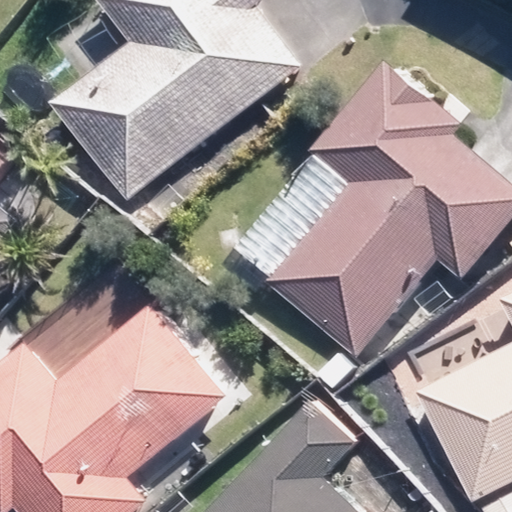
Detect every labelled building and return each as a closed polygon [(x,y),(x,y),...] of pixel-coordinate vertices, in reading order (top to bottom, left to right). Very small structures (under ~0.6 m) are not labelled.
[(58,103),(134,202),(311,67),(265,7),(273,0),(103,0),(136,43),(58,103)] [(470,125),(396,60),(318,149),(357,183),(272,281),(361,357),(446,260),(468,279),(511,229),(511,177),(462,133),(470,125)] [(0,183),(0,243),(30,208),(0,183)] [(511,345),(422,389),(477,501),(511,484),(511,293),(506,297),(511,310),(511,345)] [(35,340),(0,369),(0,503),(6,511),(16,511),(22,507),(26,511),(138,511),(154,499),(136,476),(235,395),(160,304),(68,379),(35,340)] [(366,443),(322,401),(213,511),(367,511),(331,477),(366,443)] [(511,511),(511,492),(482,507),(484,511),(511,511)]
